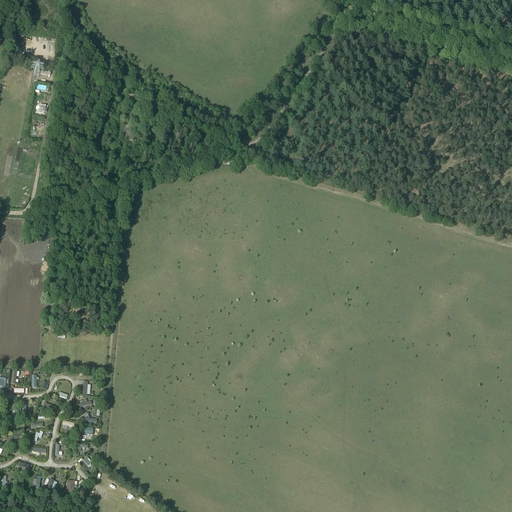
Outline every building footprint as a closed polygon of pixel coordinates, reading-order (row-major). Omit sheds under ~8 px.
[(153,97),(124,95),(121,143),(151,144),(153,97)] [(44,404),(41,410),(50,413),(52,407),(44,404)] [(82,429),(82,436),(82,437),(86,437),(86,436),(92,436),(93,429),(82,429)] [(36,433),(34,441),(36,442),(38,438),(41,439),(43,433),(40,432),(39,434),(36,433)] [(85,459),(79,465),(85,472),(89,469),(87,467),(90,465),(85,459)] [(53,491),(56,484),(53,482),(54,482),(50,480),(47,487),(44,486),(42,492),(44,493),(48,495),(50,490),(53,491)]
